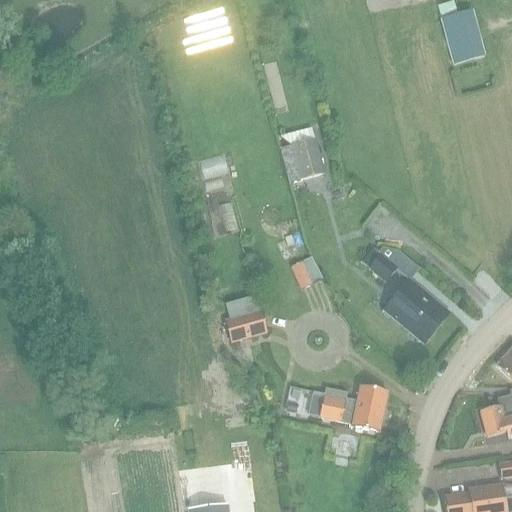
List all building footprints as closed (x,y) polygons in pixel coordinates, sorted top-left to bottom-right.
[(453,2),(437,7),(441,18),(456,14),(453,2)] [(442,19),(454,65),(485,56),(472,11),(442,19)] [(292,145),(301,180),(324,174),(315,140),(292,145)] [(382,248),(377,254),(381,257),(380,259),(395,271),(408,281),(409,279),(410,280),(419,270),(398,253),(382,248)] [(374,251),(363,264),(369,268),(367,270),(384,284),(395,271),(380,259),(381,257),(377,254),(374,251)] [(382,312),(420,343),(447,310),(410,280),(409,279),(382,312)] [(227,323),(233,346),(268,335),(262,313),(227,323)] [(511,349),(497,366),(511,378),(511,349)] [(353,427),(352,429),(379,435),(388,394),(360,388),(357,406),(324,400),(320,420),(353,427)] [(482,412),(488,437),(507,432),(509,439),(511,438),(511,391),(509,392),(511,397),(497,400),(499,408),(482,412)] [(501,482),(511,480),(511,464),(499,466),(501,482)] [(506,511),(503,487),(469,492),(469,496),(444,499),(445,511),(506,511)]
